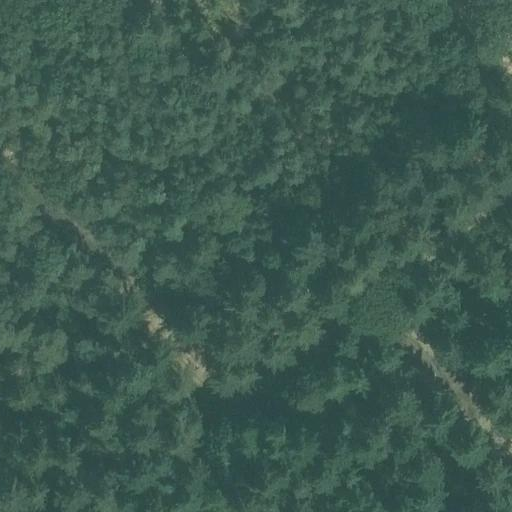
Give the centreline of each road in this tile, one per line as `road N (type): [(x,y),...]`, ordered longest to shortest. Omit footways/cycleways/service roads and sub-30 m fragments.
road 1 (track): [(86,511),(237,358),(378,285),(511,201)]
road 2 (track): [(237,358),(0,104)]
road 3 (track): [(378,285),(511,413)]
